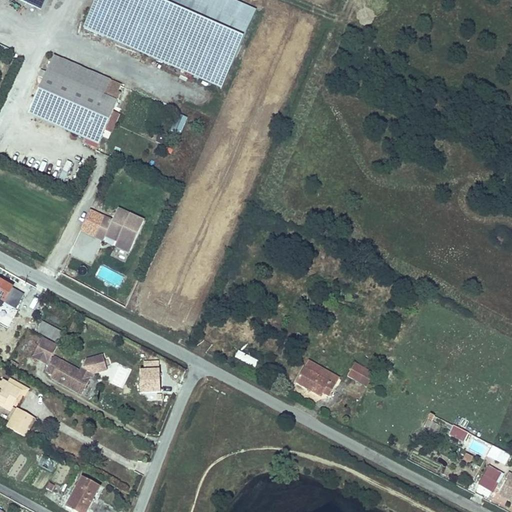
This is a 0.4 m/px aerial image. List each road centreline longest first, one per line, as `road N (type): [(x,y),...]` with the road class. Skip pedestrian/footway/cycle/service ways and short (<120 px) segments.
road 1 (residential): [(496,511),(199,362)]
road 2 (track): [(190,511),(205,474),(222,459),(267,447),(323,461),(431,511)]
road 3 (unknown): [(5,115),(97,165),(44,276)]
road 4 (residential): [(199,362),(0,252)]
road 5 (unknown): [(0,14),(193,99)]
road 6 (unclassified): [(199,362),(139,511)]
